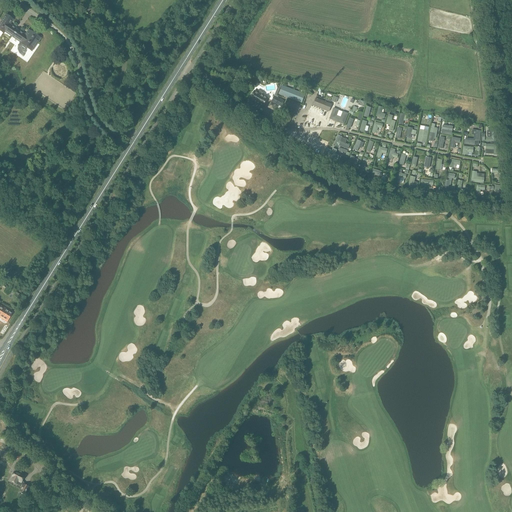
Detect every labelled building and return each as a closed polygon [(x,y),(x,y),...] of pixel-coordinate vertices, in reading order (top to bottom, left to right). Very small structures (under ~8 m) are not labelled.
[(20,43),(22,44),(20,45),(20,44),(18,45),(17,49),(19,54),(23,57),(25,53),(25,48),(27,48),(31,51),(40,38),(35,35),(34,35),(33,34),(30,32),(29,31),(26,35),(25,36),(9,25),(9,24),(12,20),(6,15),(0,24),(0,31),(3,33),(4,31),(21,42),(20,43)] [(302,103),(305,95),(305,94),(282,86),(279,94),(302,103)] [(263,93),(258,90),(257,92),(254,91),(254,92),(251,96),(250,96),(250,98),(250,99),(249,100),(247,104),(249,104),(252,106),(253,105),(254,102),(256,104),(263,107),(268,98),(262,95),(263,93)] [(281,107),(284,101),(274,96),(271,102),(281,107)] [(329,111),(332,105),(315,98),(313,105),(329,111)] [(268,108),(273,110),(276,105),(270,102),(268,108)] [(376,116),(385,118),(386,114),(382,113),(383,107),(378,106),(376,116)] [(279,124),(287,128),(295,112),(287,108),(279,124)] [(329,119),(344,125),(349,114),(343,112),(341,117),(337,116),(339,110),(333,108),(329,119)] [(274,121),(278,113),(273,111),(271,114),(268,113),(266,117),(274,121)] [(394,115),(389,114),(386,124),(390,125),(389,130),(394,131),(396,121),(393,120),(394,115)] [(375,122),(372,132),(377,133),(378,128),(382,129),(384,124),(375,122)] [(436,124),(432,123),(429,140),(434,141),(434,139),(436,139),(439,128),(435,127),(436,124)] [(443,124),(441,133),(452,135),(453,126),(443,124)] [(429,127),(421,125),(417,140),(426,142),(429,127)] [(480,141),(481,131),(476,131),(472,130),(472,135),(474,135),(474,140),(466,139),(466,140),(465,140),(464,144),(476,146),(476,145),(479,145),(479,141),(480,141)] [(497,130),(492,130),(492,137),(487,137),(487,141),(497,141),(497,130)] [(347,138),(338,135),(334,145),(338,146),(338,148),(339,148),(339,150),(346,153),(347,152),(350,145),(345,143),(347,138)] [(461,138),(452,137),(450,147),(455,148),(456,143),(460,143),(461,138)] [(362,141),(357,139),(353,149),(358,151),(362,141)] [(474,147),(464,146),(463,155),(468,155),(468,152),(473,152),(474,147)] [(388,149),(379,147),(376,157),(381,158),(382,153),(386,154),(388,149)] [(332,150),(327,148),(324,155),(337,161),(339,155),(336,154),(338,150),(333,148),(332,150)] [(395,149),(391,148),(388,158),(393,160),(393,158),(397,159),(398,154),(396,154),(396,152),(395,152),(395,149)] [(356,155),(351,153),(346,165),(351,167),(354,162),(357,163),(359,160),(355,158),(356,155)] [(461,160),(450,158),(449,167),(454,168),(454,164),(461,165),(461,160)] [(446,160),(437,159),(436,169),(441,170),(442,162),(446,162),(446,160)] [(366,166),(361,164),(357,174),(362,176),(364,171),(369,173),(370,169),(365,167),(366,166)] [(499,168),(492,168),(492,173),(495,173),(495,178),(501,178),(501,173),(499,173),(499,168)] [(478,171),(472,171),(471,182),(484,184),(485,174),(478,173),(478,171)] [(402,173),(397,172),(395,182),(399,183),(401,177),(406,178),(407,174),(402,173)] [(415,177),(410,176),(407,189),(416,191),(418,183),(414,183),(415,177)] [(434,180),(421,179),(420,192),(425,193),(426,184),(433,185),(434,180)] [(486,185),(477,184),(476,195),(481,195),(481,190),(486,190),(486,185)] [(12,313),(5,309),(0,305),(0,317),(7,322),(12,313)] [(15,472),(12,478),(11,480),(16,483),(18,479),(23,482),(25,477),(15,472)] [(249,491),(255,494),(260,483),(254,480),(249,491)] [(25,495),(29,487),(24,484),(20,493),(22,494),(22,495),(23,496),(24,495),(25,495)]
